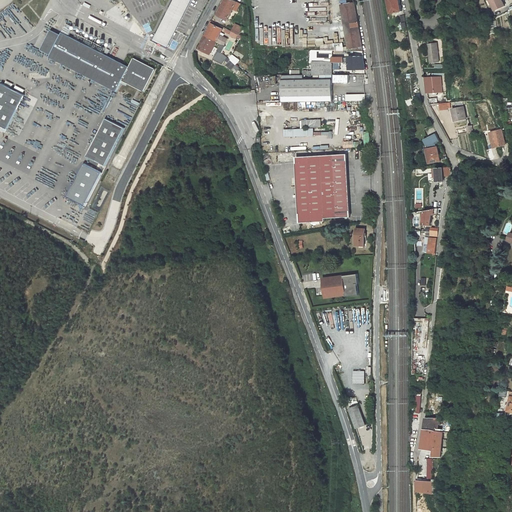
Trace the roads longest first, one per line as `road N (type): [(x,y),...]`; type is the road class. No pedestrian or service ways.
road 1 (unclassified): [(363,489),(378,474),(378,218),(377,143),(357,0)]
road 2 (residential): [(404,0),(424,99),(455,163),(413,464)]
road 3 (unclassified): [(363,489),(240,140),(185,55)]
road 4 (unclassified): [(185,55),(91,247)]
road 5 (unknown): [(222,104),(359,113)]
